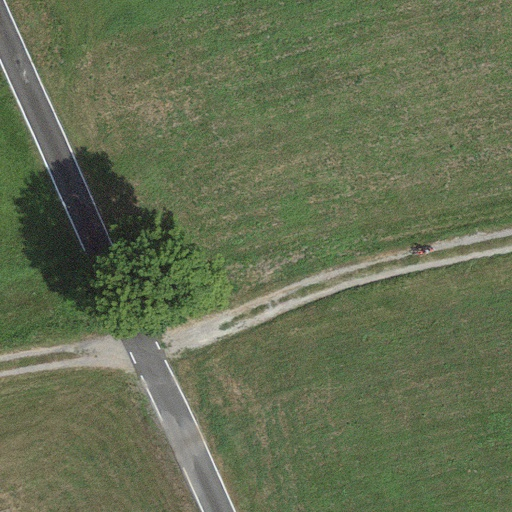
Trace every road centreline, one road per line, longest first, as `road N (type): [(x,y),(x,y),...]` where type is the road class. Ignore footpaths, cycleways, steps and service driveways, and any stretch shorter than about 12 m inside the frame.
road 1 (residential): [(220,511),(0,11)]
road 2 (track): [(0,375),(511,250)]
